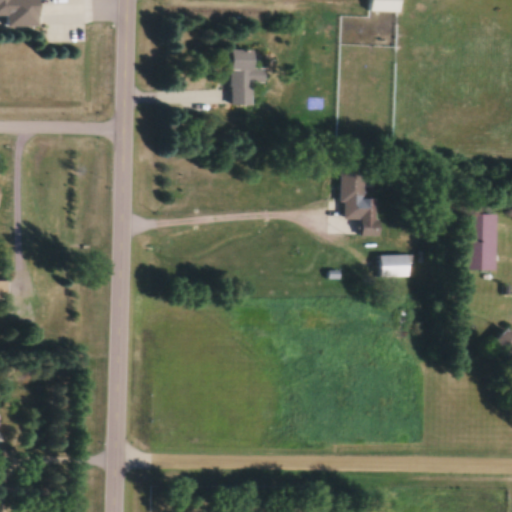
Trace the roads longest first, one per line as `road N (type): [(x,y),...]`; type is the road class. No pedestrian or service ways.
road 1 (tertiary): [(112,511),(125,0)]
road 2 (residential): [(114,462),(511,470)]
road 3 (residential): [(0,130),(122,128)]
